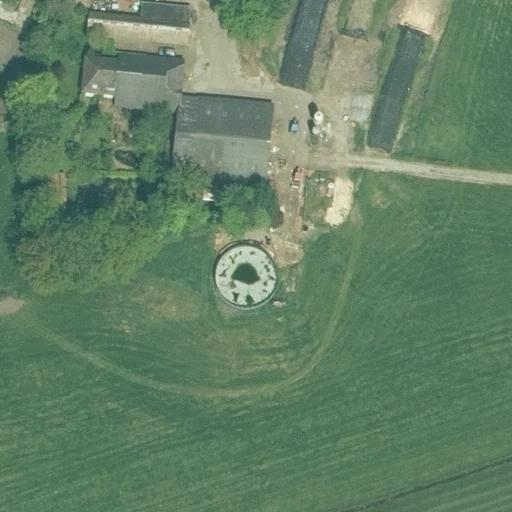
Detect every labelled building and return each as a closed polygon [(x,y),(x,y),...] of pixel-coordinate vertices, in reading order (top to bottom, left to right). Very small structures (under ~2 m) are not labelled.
[(402,0),(392,18),(402,24),(406,16),(414,21),(421,10),(402,0)] [(87,39),(185,49),(187,26),(89,17),(87,39)] [(304,83),(312,28),(289,25),(281,79),(304,83)] [(81,98),(114,101),(113,109),(178,115),(172,182),(260,190),(268,107),(179,98),(182,65),(118,59),(117,67),(84,63),(81,98)] [(148,125),(134,124),(133,134),(147,135),(148,125)] [(301,241),(299,276),(413,276),(416,244),(301,241)] [(264,308),(272,301),(277,292),(279,282),(277,272),(272,262),(265,255),(255,251),(244,250),(234,252),(225,258),(219,266),(216,276),(216,286),(219,296),(225,304),(234,310),(244,313),(254,312),(264,308)]
